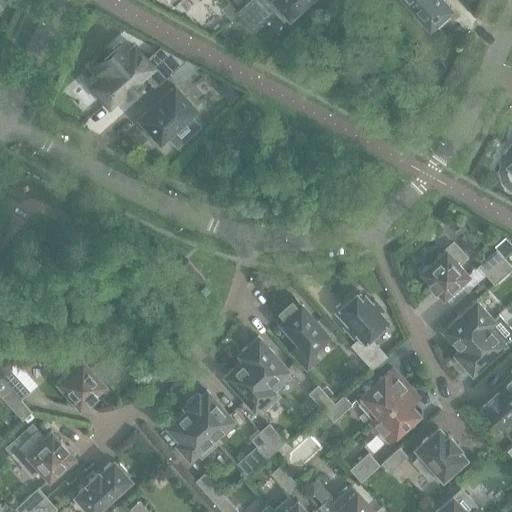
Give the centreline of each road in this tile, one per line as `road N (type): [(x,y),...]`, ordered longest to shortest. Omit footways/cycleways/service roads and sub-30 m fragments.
road 1 (residential): [(244,235),(173,209),(3,119)]
road 2 (residential): [(511,16),(438,163),(366,229)]
road 3 (residential): [(128,414),(207,338),(236,276),(244,235)]
road 4 (residential): [(448,399),(366,229)]
road 5 (residential): [(3,119),(56,0)]
road 6 (residential): [(366,229),(300,240),(244,235)]
